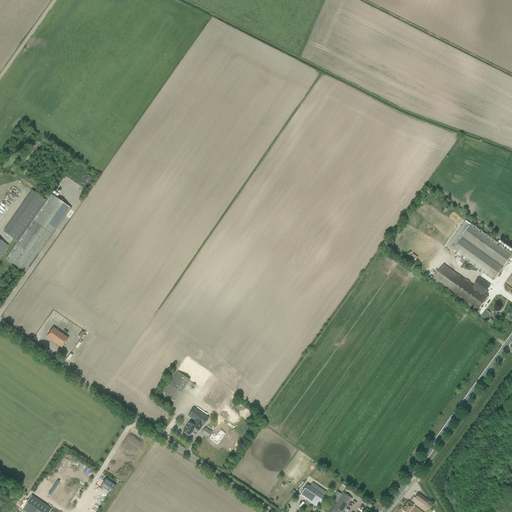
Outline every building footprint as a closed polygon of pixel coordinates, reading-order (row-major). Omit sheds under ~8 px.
[(3,231),(18,241),(47,201),(34,192),(32,190),(3,231)] [(6,259),(26,273),(71,208),(51,194),(47,201),(18,241),(6,259)] [(452,251),(490,278),(494,280),(511,255),(511,253),(471,225),(470,227),(464,222),(448,245),(454,249),(452,251)] [(488,297),(484,294),(490,286),(486,283),(479,278),(473,286),(443,265),(432,280),(477,312),(488,297)] [(46,337),(62,348),(64,344),(68,339),(53,328),(49,333),(46,337)] [(202,401),(216,410),(238,378),(224,369),(202,401)] [(168,396),(175,401),(189,380),(177,372),(163,393),(166,395),(168,396)] [(218,414),(233,425),(239,417),(224,406),(218,414)] [(193,419),(191,423),(190,422),(183,432),(189,437),(195,429),(199,431),(202,426),(203,426),(208,418),(194,408),(188,416),(193,419)] [(201,433),(208,437),(211,432),(205,428),(201,433)] [(101,487),(113,493),(118,484),(105,478),(101,487)] [(300,495),(318,507),(328,493),(320,488),(319,489),(311,484),(310,487),(307,485),(300,495)] [(330,511),(342,511),(352,498),(347,496),(343,492),(330,511)] [(415,498),(425,506),(429,501),(418,493),(415,498)] [(31,496),(22,509),(27,511),(48,511),(51,509),(31,496)] [(401,510),(404,511),(408,511),(414,505),(408,501),(401,510)]
